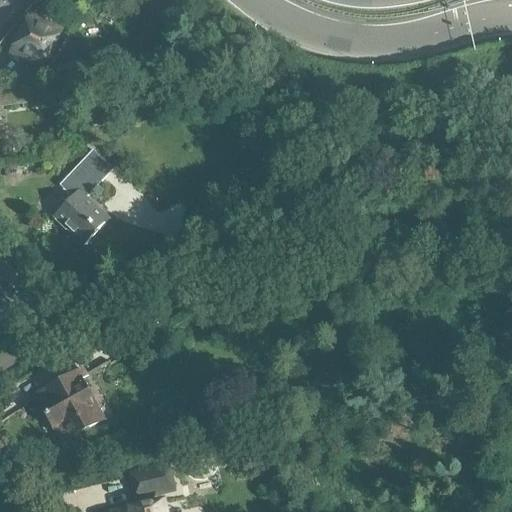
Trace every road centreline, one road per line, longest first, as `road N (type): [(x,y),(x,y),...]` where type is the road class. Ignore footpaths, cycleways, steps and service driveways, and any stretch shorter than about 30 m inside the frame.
road 1 (motorway): [(267,0),(312,26),(369,39),(511,16)]
road 2 (residential): [(206,260),(166,273),(0,362)]
